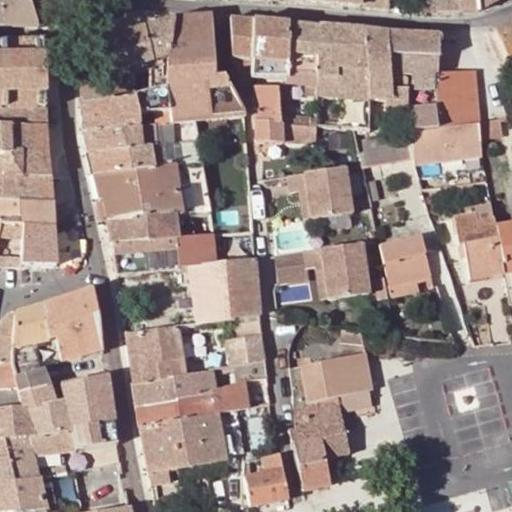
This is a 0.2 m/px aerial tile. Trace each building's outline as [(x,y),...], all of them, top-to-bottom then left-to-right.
[(0,0),(0,26),(37,28),(30,3),(29,0),(0,0)] [(358,0),(360,6),(387,8),(386,0),(358,0)] [(455,0),(419,0),(421,11),(458,11),(455,0)] [(476,0),(455,0),(458,11),(478,11),(476,0)] [(476,0),(478,11),(500,0),(476,0)] [(236,78),(250,79),(283,81),(286,25),(228,18),(229,61),(236,78)] [(192,123),(193,125),(241,120),(241,115),(221,80),(212,80),(209,19),(172,21),(166,60),(150,64),(150,66),(148,93),(162,89),(167,113),(169,125),(192,123)] [(150,64),(166,60),(172,21),(141,31),(150,64)] [(286,25),(283,81),(283,85),(283,86),(315,89),(317,30),(286,25)] [(511,25),(492,36),(503,60),(511,56),(511,25)] [(315,128),(351,131),(367,131),(363,33),(317,30),(315,89),(314,128),(315,128)] [(110,101),(111,103),(133,97),(133,72),(150,66),(150,64),(141,31),(124,36),(103,44),(110,75),(77,82),(79,106),(110,101)] [(400,117),(435,113),(434,102),(390,103),(389,93),(383,36),(363,33),(367,131),(368,134),(380,132),(403,134),(400,117)] [(432,76),(435,76),(436,44),(436,38),(383,36),(389,93),(390,103),(434,102),(433,92),(432,76)] [(0,113),(43,114),(42,86),(41,43),(0,42),(0,113)] [(148,93),(150,66),(133,72),(133,97),(148,93)] [(433,92),(434,102),(435,113),(436,130),(403,134),(411,160),(413,168),(480,159),(479,147),(478,142),(477,125),(472,73),(435,76),(432,76),(433,92)] [(250,79),(236,78),(239,90),(251,90),(250,79)] [(79,106),(81,134),(136,128),(135,117),(167,113),(162,89),(148,93),(133,97),(111,103),(110,101),(79,106)] [(281,144),(314,147),(315,128),(314,128),(280,125),(276,90),(273,90),(251,90),(254,143),(281,146),(281,144)] [(0,113),(0,129),(8,130),(44,130),(43,114),(0,113)] [(169,125),(167,113),(135,117),(136,128),(169,125)] [(435,113),(400,117),(403,134),(436,130),(435,113)] [(477,125),(478,142),(501,139),(498,122),(477,125)] [(81,134),(86,156),(196,142),(193,125),(192,123),(169,125),(136,128),(81,134)] [(0,161),(0,185),(48,185),(44,130),(8,130),(7,161),(0,161)] [(353,141),(358,168),(411,160),(403,134),(353,141)] [(86,156),(91,178),(199,163),(196,142),(86,156)] [(413,168),(417,181),(483,172),(480,159),(413,168)] [(100,204),(105,224),(172,217),(183,216),(183,219),(208,216),(199,163),(91,178),(97,203),(100,204)] [(285,178),(288,195),(297,194),(304,193),(309,222),(348,217),(341,170),(285,178)] [(374,199),(370,179),(361,181),(365,201),(374,199)] [(0,201),(49,203),(48,185),(0,185),(0,201)] [(473,185),(465,186),(467,194),(474,193),(473,185)] [(450,187),(452,195),(467,194),(465,186),(450,187)] [(309,222),(304,193),(297,194),(301,223),(309,222)] [(49,203),(0,201),(0,268),(19,268),(20,227),(51,228),(49,203)] [(473,211),(474,216),(475,223),(492,220),(490,208),(473,211)] [(483,275),(484,279),(503,276),(494,228),(492,220),(475,223),(474,216),(452,220),(456,249),(461,248),(467,278),(483,275)] [(105,224),(110,247),(176,241),(172,217),(105,224)] [(511,307),(511,225),(494,228),(503,276),(509,308),(511,307)] [(53,268),(51,228),(20,227),(19,268),(53,268)] [(375,246),(383,287),(413,280),(428,277),(420,236),(375,246)] [(110,247),(116,284),(187,274),(186,270),(214,266),(210,238),(176,241),(110,247)] [(302,255),(304,271),(313,270),(321,269),(327,302),(366,297),(358,247),(302,255)] [(187,274),(189,292),(194,325),(194,327),(242,320),(258,317),(253,260),(214,266),(186,270),(187,274)] [(327,302),(321,269),(313,270),(319,303),(327,302)] [(386,299),(416,292),(413,280),(383,287),(386,299)] [(16,395),(48,388),(47,387),(41,371),(102,354),(91,289),(41,306),(48,346),(11,354),(10,366),(16,395)] [(41,306),(13,316),(11,354),(48,346),(41,306)] [(0,329),(0,366),(10,366),(11,354),(13,316),(0,329)] [(245,339),(222,343),(228,370),(263,363),(258,317),(242,320),(245,339)] [(124,336),(131,387),(184,377),(179,344),(190,342),(187,326),(124,336)] [(362,346),(359,332),(341,330),(338,342),(362,346)] [(371,391),(363,354),(288,369),(289,380),(303,379),(305,405),(335,398),(371,391)] [(131,387),(134,403),(242,383),(264,379),(263,363),(228,370),(184,377),(131,387)] [(16,395),(10,366),(0,366),(0,411),(23,410),(16,395)] [(62,403),(69,432),(113,422),(106,376),(59,388),(62,403)] [(348,456),(335,398),(305,405),(303,379),(289,380),(294,429),(287,431),(290,444),(292,444),(302,493),(329,487),(324,461),(348,456)] [(247,410),(242,383),(134,403),(138,430),(169,424),(235,412),(247,410)] [(23,410),(36,439),(69,432),(62,403),(54,405),(48,388),(16,395),(23,410)] [(36,439),(23,410),(0,411),(0,443),(3,443),(36,439)] [(173,449),(178,482),(179,484),(226,476),(224,458),(242,455),(235,412),(169,424),(173,449)] [(69,432),(72,453),(117,444),(113,422),(69,432)] [(138,430),(143,454),(173,449),(169,424),(138,430)] [(36,480),(36,479),(32,459),(72,453),(69,432),(36,439),(3,443),(9,469),(12,484),(36,480)] [(0,443),(0,470),(9,469),(3,443),(0,443)] [(143,454),(149,487),(178,482),(173,449),(143,454)] [(287,500),(278,456),(259,460),(261,473),(243,477),(249,508),(287,500)] [(9,469),(0,470),(0,511),(43,511),(37,483),(36,480),(12,484),(9,469)] [(66,477),(64,470),(50,474),(52,480),(66,477)] [(36,479),(36,480),(37,483),(52,480),(50,474),(36,479)]
